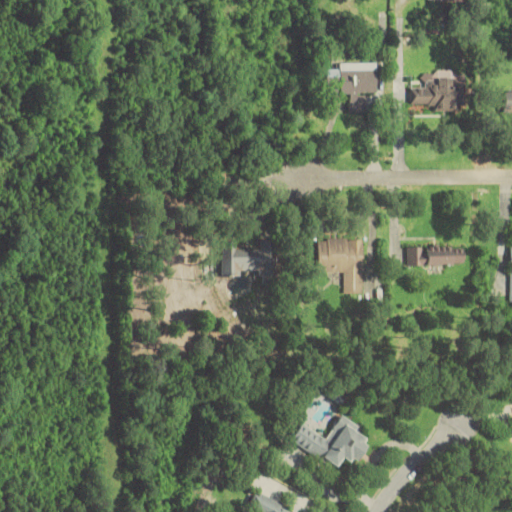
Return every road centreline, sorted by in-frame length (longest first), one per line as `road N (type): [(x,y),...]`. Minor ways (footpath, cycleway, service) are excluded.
road 1 (residential): [(511,177),(304,182)]
road 2 (residential): [(376,511),(459,425)]
